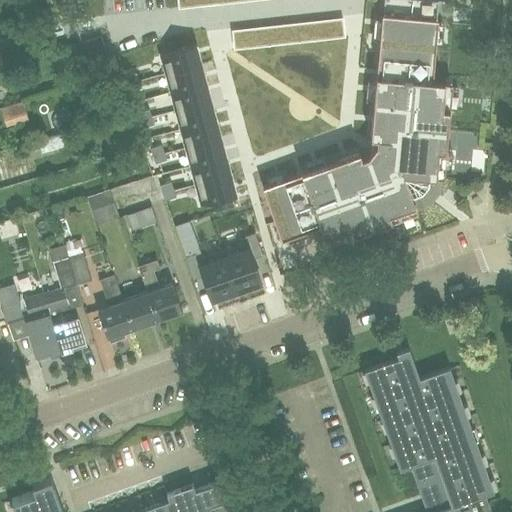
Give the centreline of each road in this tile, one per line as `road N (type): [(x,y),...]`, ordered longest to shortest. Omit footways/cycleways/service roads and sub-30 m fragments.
road 1 (residential): [(222,354),(511,255)]
road 2 (residential): [(0,433),(222,354)]
